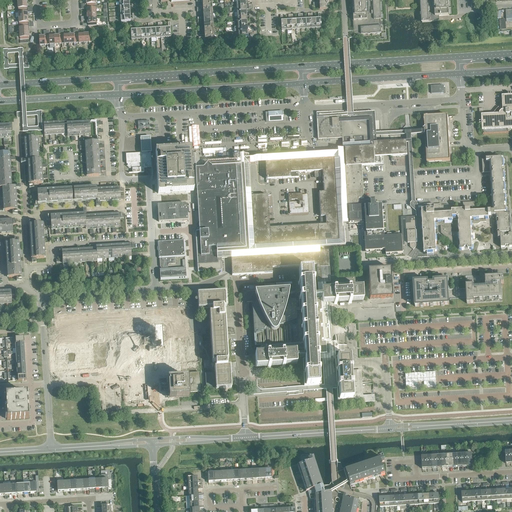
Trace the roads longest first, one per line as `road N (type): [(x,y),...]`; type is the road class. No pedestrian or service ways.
road 1 (residential): [(240,376),(382,362),(388,428)]
road 2 (secondary): [(118,93),(302,82)]
road 3 (secondary): [(301,66),(117,77)]
road 4 (secondary): [(459,56),(301,66)]
road 5 (secondary): [(302,82),(460,73)]
road 6 (unclassified): [(461,99),(303,107)]
road 7 (residential): [(25,284),(28,269),(55,259),(53,246),(151,240)]
road 8 (tertiary): [(244,437),(388,428)]
road 9 (residential): [(197,147),(304,142),(303,107)]
